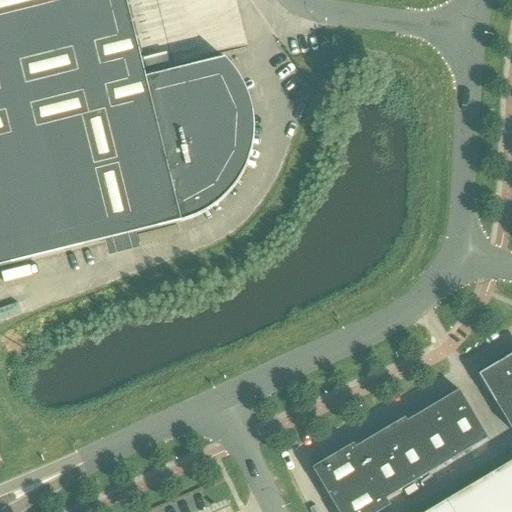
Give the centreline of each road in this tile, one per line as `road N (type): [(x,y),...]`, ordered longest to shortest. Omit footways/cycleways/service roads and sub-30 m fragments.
road 1 (unclassified): [(226,405),(397,328),(464,252)]
road 2 (unclassified): [(0,502),(226,405)]
road 3 (unclassified): [(464,252),(473,26)]
road 4 (unclassified): [(473,26),(328,18),(288,0)]
